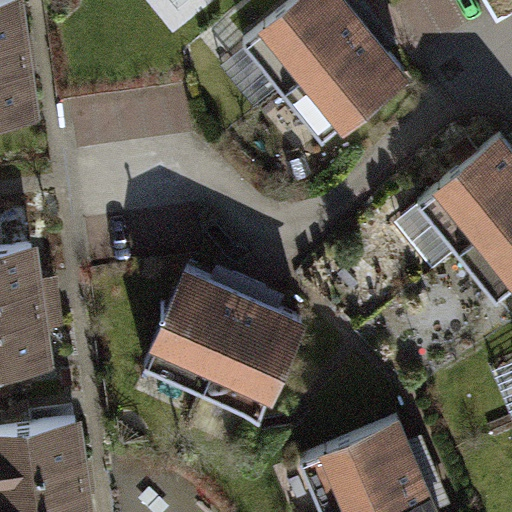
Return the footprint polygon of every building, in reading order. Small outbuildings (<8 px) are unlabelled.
[(14,0),(0,0),(0,111),(30,107),(14,0)] [(358,0),(284,0),(249,29),(332,127),(410,62),(358,0)] [(511,0),(488,0),(495,11),(511,1),(511,0)] [(511,140),(495,119),(413,184),(496,289),(511,276),(511,140)] [(32,233),(0,236),(0,362),(45,358),(32,233)] [(179,252),(136,351),(260,403),(302,304),(179,252)] [(88,511),(74,404),(0,414),(0,511),(88,511)] [(439,511),(393,405),(297,447),(325,511),(439,511)]
